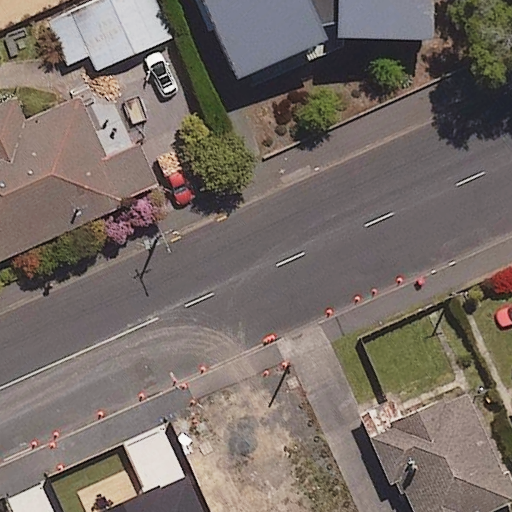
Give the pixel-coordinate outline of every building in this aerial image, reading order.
[(173,42),(154,0),(101,0),(70,14),(96,75),(173,42)] [(338,32),(338,48),(436,49),(437,0),(197,0),(235,88),(327,52),(321,36),(338,32)] [(0,264),(127,209),(125,204),(159,189),(140,146),(107,160),(81,100),(24,124),(15,103),(0,109),(0,264)] [(503,511),(511,508),(511,495),(468,397),(369,441),(390,489),(400,484),(412,511),(503,511)] [(333,511),(304,448),(246,474),(263,511),(333,511)]
